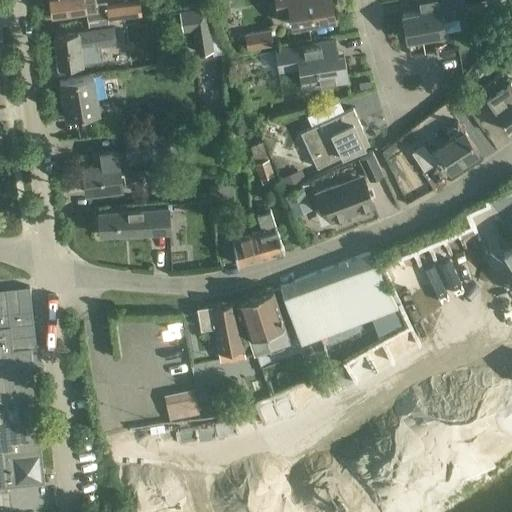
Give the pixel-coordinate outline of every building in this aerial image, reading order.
[(95,0),(50,0),(52,17),(86,13),(86,12),(97,11),(95,0)] [(139,0),(122,0),(106,2),(108,19),(142,14),(139,0)] [(277,0),(278,6),(290,4),(294,25),(335,18),(332,0),(277,0)] [(418,0),(420,10),(403,13),(408,39),(446,32),(444,19),(458,16),(454,0),(418,0)] [(115,43),(113,28),(55,35),(58,65),(83,62),(83,61),(101,59),(99,45),(115,43)] [(271,28),(244,33),(247,49),(274,44),(271,28)] [(219,29),(201,31),(203,49),(220,47),(219,29)] [(339,52),(336,37),(275,48),(279,70),(300,67),(303,88),(349,80),(344,51),(339,52)] [(439,60),(444,79),(463,74),(459,55),(439,60)] [(108,103),(99,104),(95,73),(60,79),(66,117),(109,110),(108,103)] [(508,131),(511,128),(511,83),(510,81),(486,97),(496,113),(508,131)] [(472,106),(482,100),(471,83),(461,89),(472,106)] [(365,130),(354,107),(307,129),(318,151),(312,153),(319,168),(365,146),(359,132),(365,130)] [(452,138),(436,148),(428,153),(423,144),(411,152),(423,171),(442,158),(450,170),(478,152),(457,120),(445,128),(452,138)] [(143,161),(142,154),(171,150),(168,130),(126,136),(129,163),(143,161)] [(262,142),(250,146),(260,179),(261,179),(262,183),(273,180),(272,176),(274,175),(269,158),(266,159),(262,142)] [(374,151),(361,157),(371,179),(384,173),(374,151)] [(122,189),(117,152),(92,155),(94,165),(84,166),(87,193),(122,189)] [(296,172),(280,179),(284,188),(300,181),(296,172)] [(362,174),(315,192),(321,207),(326,206),(332,221),(374,205),(362,174)] [(232,185),(210,186),(211,199),(233,198),(232,185)] [(295,216),(313,209),(304,186),(286,193),(295,216)] [(226,199),(213,201),(217,224),(230,221),(226,199)] [(170,231),(169,208),(99,212),(100,235),(170,231)] [(253,231),(261,257),(284,250),(271,208),(256,212),(261,228),(253,231)] [(261,257),(253,231),(232,237),(237,265),(261,257)] [(511,241),(503,248),(511,259),(511,241)] [(389,256),(403,295),(412,291),(418,308),(446,298),(425,242),(389,256)] [(299,337),(395,301),(390,290),(373,253),(281,286),(292,316),(291,317),(299,337)] [(0,486),(45,481),(36,397),(31,350),(36,349),(30,286),(0,288),(0,486)] [(238,300),(255,351),(269,347),(264,331),(284,324),(272,288),(238,300)] [(236,300),(198,307),(202,328),(214,325),(219,351),(244,347),(236,300)] [(195,389),(164,396),(169,419),(200,412),(195,389)]
